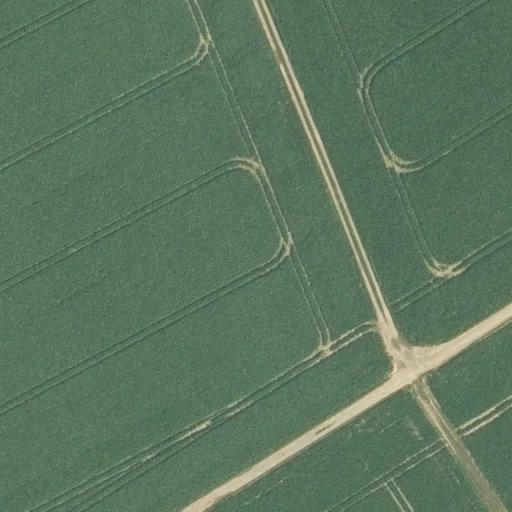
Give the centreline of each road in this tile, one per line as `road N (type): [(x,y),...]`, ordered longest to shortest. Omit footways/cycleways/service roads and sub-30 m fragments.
road 1 (track): [(407,376),(259,0)]
road 2 (track): [(194,511),(407,376)]
road 3 (track): [(497,511),(407,376)]
road 4 (track): [(407,376),(511,310)]
